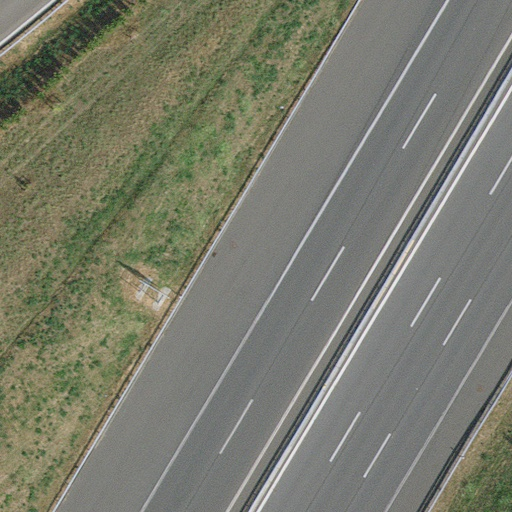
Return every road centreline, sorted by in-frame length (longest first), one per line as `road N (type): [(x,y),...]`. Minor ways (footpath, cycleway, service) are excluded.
road 1 (motorway): [(477,0),(167,511)]
road 2 (motorway): [(317,511),(511,186)]
